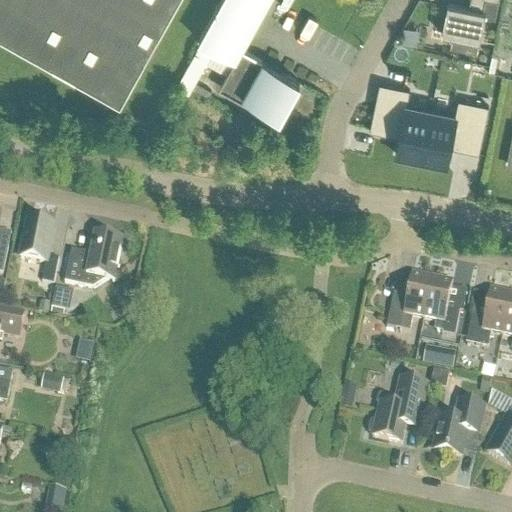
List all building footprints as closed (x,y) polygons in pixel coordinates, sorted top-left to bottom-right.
[(0,0),(0,32),(120,99),(175,0),(0,0)] [(279,116),(299,80),(242,48),(268,0),(220,0),(198,40),(234,60),(220,84),(242,96),(240,100),(258,110),(260,106),(279,116)] [(494,19),(498,0),(470,0),(469,7),(447,2),(441,33),(479,41),(484,17),(494,19)] [(198,43),(175,86),(188,93),(212,51),(198,43)] [(379,83),(369,130),(398,136),(395,153),(420,158),(431,109),(407,104),(410,89),(379,83)] [(431,109),(420,158),(446,164),(449,147),(479,153),(489,105),(458,99),(455,114),(431,109)] [(0,276),(3,277),(9,250),(11,236),(0,233),(0,221),(1,218),(0,217),(0,276)] [(54,288),(59,262),(48,260),(54,229),(28,224),(20,261),(46,267),(42,285),(54,288)] [(114,286),(123,243),(95,238),(91,259),(86,262),(70,259),(65,286),(93,292),(106,284),(114,286)] [(424,323),(432,281),(412,277),(406,304),(392,301),(387,330),(410,335),(413,321),(424,323)] [(432,281),(424,323),(436,325),(435,334),(442,336),(442,338),(455,340),(460,315),(447,313),(453,286),(432,281)] [(56,292),(53,311),(65,314),(69,295),(56,292)] [(502,339),(511,298),(490,293),(484,320),(471,318),(466,347),(488,351),(491,337),(502,339)] [(511,297),(511,298),(502,339),(511,341),(511,347),(511,352),(511,297)] [(49,317),(51,306),(40,304),(38,315),(49,317)] [(0,312),(0,337),(19,341),(24,317),(0,312)] [(81,345),(77,365),(91,368),(95,348),(81,345)] [(450,373),(453,359),(420,351),(417,366),(450,373)] [(487,376),(504,377),(504,364),(488,363),(487,376)] [(0,404),(7,406),(13,376),(0,373),(0,404)] [(446,392),(449,378),(434,374),(431,389),(446,392)] [(61,397),(64,382),(44,379),(42,394),(61,397)] [(419,434),(423,418),(429,389),(400,382),(395,405),(391,404),(391,402),(390,399),(388,398),(383,397),(381,398),(379,399),(378,401),(377,406),(380,407),(376,425),(372,424),(369,428),(368,432),(369,437),(373,438),(372,441),(401,447),(405,431),(419,434)] [(482,382),(479,395),(487,397),(490,383),(482,382)] [(343,399),(340,410),(353,413),(356,402),(343,399)] [(480,439),(485,411),(458,405),(454,424),(439,421),(432,454),(461,460),(467,436),(480,439)] [(511,422),(506,419),(486,456),(511,470),(511,422)] [(61,442),(60,448),(74,451),(75,445),(61,442)] [(50,491),(48,504),(63,507),(65,494),(50,491)]
